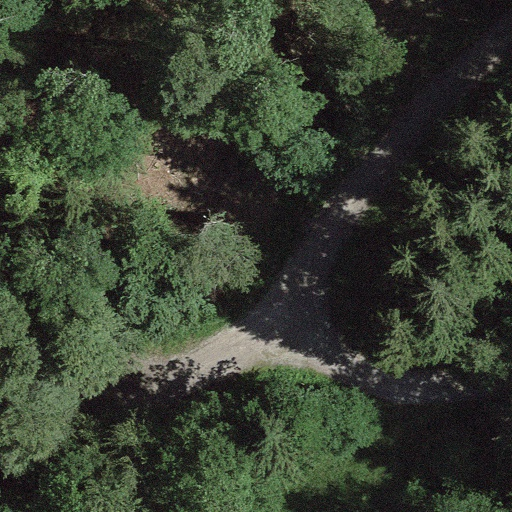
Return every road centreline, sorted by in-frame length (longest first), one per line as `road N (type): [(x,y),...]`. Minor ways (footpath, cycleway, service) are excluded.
road 1 (track): [(511,32),(323,231),(313,323)]
road 2 (track): [(0,469),(134,391),(313,323)]
road 3 (track): [(313,323),(342,366),(415,390),(511,376)]
